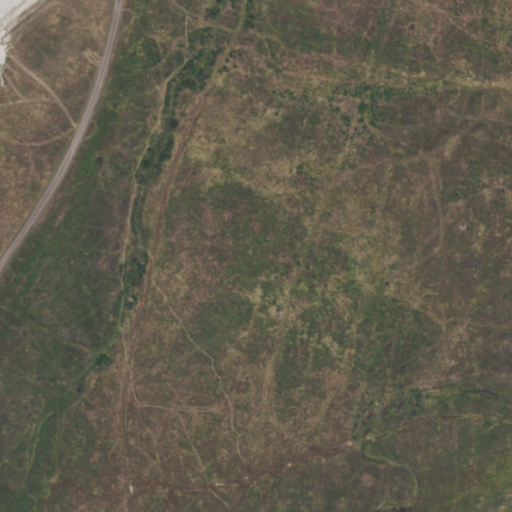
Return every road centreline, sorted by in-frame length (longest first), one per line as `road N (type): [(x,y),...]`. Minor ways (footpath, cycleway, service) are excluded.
road 1 (track): [(322,0),(339,137),(368,210),(401,231),(440,230),(511,205)]
road 2 (track): [(116,0),(83,112),(43,206),(0,271)]
